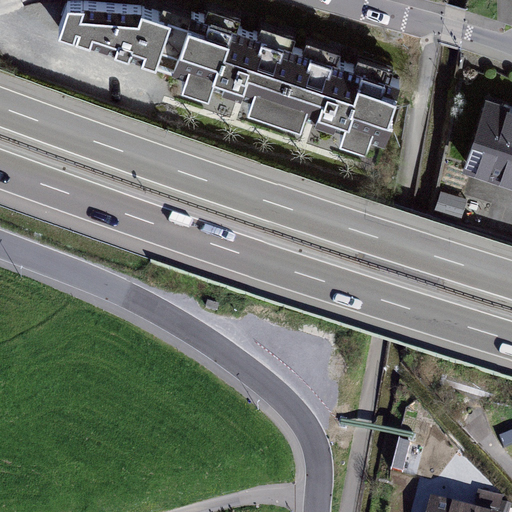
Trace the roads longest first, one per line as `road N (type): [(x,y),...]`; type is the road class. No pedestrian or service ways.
road 1 (motorway): [(0,169),(511,342)]
road 2 (motorway): [(511,279),(0,106)]
road 3 (residential): [(0,248),(149,308),(234,359),(295,413),(312,440),(317,511)]
road 4 (residential): [(511,46),(333,0)]
road 5 (track): [(317,499),(238,497),(180,511)]
